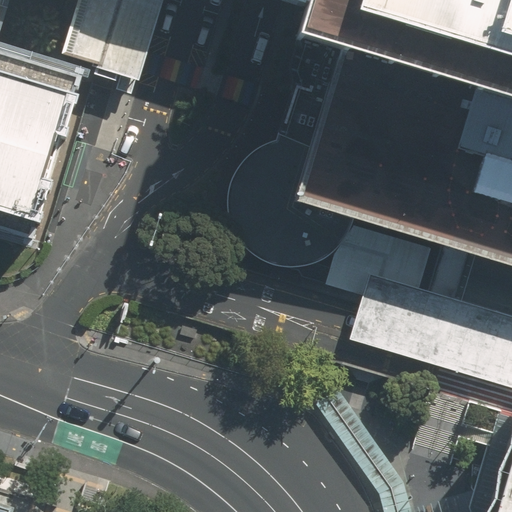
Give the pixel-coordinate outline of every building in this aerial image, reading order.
[(0,0),(0,233),(31,242),(37,222),(76,98),(81,82),(0,55),(0,4),(1,0),(0,0)] [(81,0),(64,56),(124,77),(138,81),(162,0),(273,0),(300,8),(304,9),(306,0),(81,0)] [(511,0),(306,0),(304,9),(294,41),(309,46),(290,106),(277,146),(260,152),(244,164),(233,179),(227,196),(227,215),(232,233),(242,249),(259,262),(280,269),(301,268),(302,276),(363,294),(368,275),(477,307),(511,316),(511,0)] [(511,316),(477,307),(368,275),(363,294),(362,297),(361,301),(355,321),(349,342),(456,373),(511,389),(511,316)] [(336,391),(316,404),(381,493),(385,511),(407,511),(409,511),(402,483),(336,391)] [(511,511),(511,451),(492,511),(511,511)] [(0,491),(34,502),(30,511),(100,511),(108,489),(55,472),(50,488),(0,472),(0,491)]
